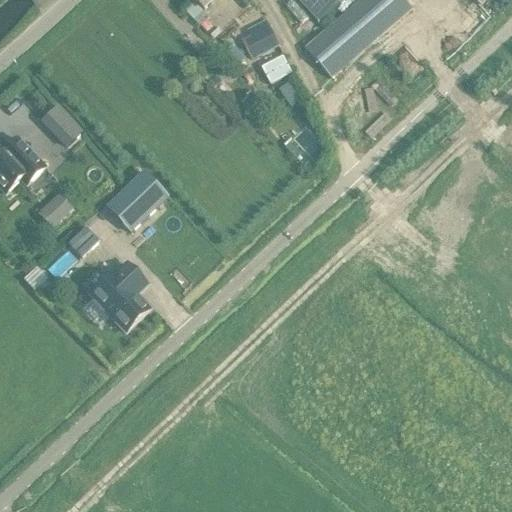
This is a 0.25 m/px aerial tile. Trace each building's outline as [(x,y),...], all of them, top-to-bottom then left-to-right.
[(194,0),(205,11),(216,0),(234,0),(236,1),(236,0),(194,0)] [(344,0),(296,0),(319,24),(344,0)] [(403,0),(362,0),(305,50),(331,81),(412,11),(403,0)] [(250,38),(242,42),(252,62),(280,47),(266,22),(247,32),(250,38)] [(283,58),(261,69),(270,86),(292,75),(283,58)] [(46,170),(18,140),(8,149),(1,143),(0,144),(0,190),(6,197),(21,183),(26,189),(46,170)] [(144,174),(107,209),(132,235),(169,200),(144,174)] [(60,198),(40,217),(52,230),(72,210),(60,198)] [(99,244),(86,229),(68,246),(82,260),(99,244)] [(115,274),(90,297),(126,335),(150,312),(138,299),(149,289),(141,280),(128,266),(117,276),(115,274)]
